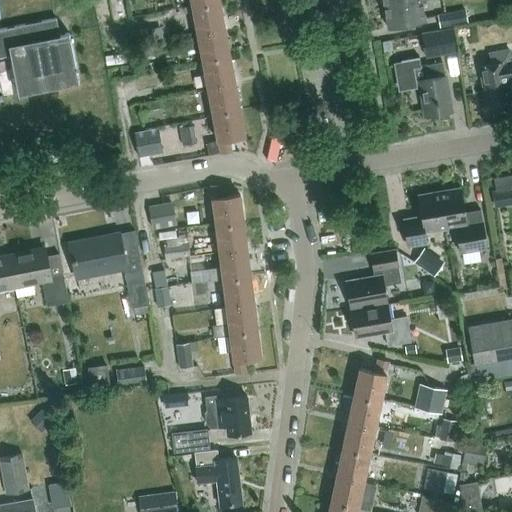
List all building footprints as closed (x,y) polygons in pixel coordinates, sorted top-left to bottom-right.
[(192,13),(196,30),(224,25),(218,0),(189,0),(191,6),(183,8),(185,14),(192,13)] [(421,0),(404,0),(382,4),(386,27),(425,19),(421,0)] [(128,16),(126,4),(112,6),(114,19),(128,16)] [(467,23),(464,9),(437,15),(440,29),(467,23)] [(0,96),(0,56),(9,55),(28,51),(33,80),(29,81),(29,83),(41,80),(43,89),(69,84),(69,85),(79,83),(69,33),(60,35),(56,18),(0,28),(0,98),(2,98),(2,96),(0,96)] [(224,25),(196,30),(202,61),(230,55),(224,25)] [(154,40),(151,26),(123,32),(126,46),(154,40)] [(449,30),(424,35),(426,51),(439,48),(441,55),(454,53),(449,30)] [(194,52),(192,39),(185,40),(187,53),(194,52)] [(479,65),(485,104),(511,99),(510,89),(511,88),(511,59),(510,60),(508,49),(488,52),(490,63),(479,65)] [(230,55),(202,61),(206,84),(207,90),(208,91),(236,86),(230,55)] [(401,67),(395,68),(399,89),(415,86),(415,81),(418,81),(424,115),(450,111),(441,62),(419,65),(418,56),(400,60),(401,67)] [(160,85),(157,72),(133,77),(136,90),(160,85)] [(236,86),(208,91),(214,122),(242,116),(236,86)] [(163,114),(160,99),(139,104),(142,118),(163,114)] [(242,116),(214,122),(217,141),(206,143),(208,155),(231,151),(228,139),(245,136),(242,116)] [(196,143),(193,125),(179,127),(182,146),(196,143)] [(150,155),(162,153),(157,128),(145,130),(134,132),(138,157),(150,155)] [(495,187),(511,184),(511,173),(493,176),(495,187)] [(211,186),(215,217),(243,214),(240,194),(224,197),(222,184),(211,186)] [(482,220),(467,222),(461,187),(439,191),(445,226),(455,224),(460,250),(487,246),(480,208),(482,220)] [(506,187),(491,190),(494,206),(509,204),(506,187)] [(445,226),(439,191),(418,195),(421,215),(404,218),(408,244),(426,241),(424,230),(445,226)] [(176,224),(173,205),(149,209),(152,228),(176,224)] [(219,248),(247,244),(243,214),(215,217),(219,248)] [(138,247),(122,250),(119,234),(71,244),(77,278),(124,268),(131,308),(133,307),(147,305),(149,304),(138,247)] [(189,256),(187,244),(163,247),(165,259),(189,256)] [(223,279),(251,275),(247,244),(219,248),(221,267),(208,268),(210,280),(223,279)] [(45,247),(9,255),(17,286),(32,283),(42,281),(47,306),(70,301),(65,281),(53,283),(45,247)] [(399,281),(398,271),(394,248),(370,252),(373,269),(375,268),(376,274),(345,279),(349,305),(385,299),(383,284),(399,281)] [(435,275),(443,263),(424,249),(415,260),(435,275)] [(0,289),(17,286),(9,255),(0,256),(0,289)] [(172,305),(166,270),(152,273),(158,308),(172,305)] [(227,309),(255,306),(251,275),(223,279),(227,309)] [(32,283),(17,286),(19,297),(34,293),(32,283)] [(388,317),(385,302),(350,308),(355,335),(384,329),(387,343),(409,339),(405,314),(388,317)] [(134,314),(148,312),(147,305),(133,307),(134,314)] [(259,336),(255,306),(227,309),(229,322),(212,325),(213,337),(230,335),(231,340),(259,336)] [(511,320),(468,328),(474,363),(511,355),(511,320)] [(259,336),(231,340),(235,371),(246,370),(245,359),(261,356),(259,336)] [(192,351),(191,342),(179,344),(182,367),(194,366),(192,351)] [(415,345),(404,346),(406,354),(416,353),(415,345)] [(462,359),(460,345),(445,347),(447,361),(462,359)] [(358,368),(354,387),(382,393),(388,362),(378,360),(375,372),(358,368)] [(78,383),(75,367),(62,370),(65,386),(78,383)] [(147,382),(144,367),(118,371),(120,386),(147,382)] [(511,378),(503,380),(505,395),(511,393),(511,378)] [(413,405),(439,412),(445,389),(419,382),(413,405)] [(382,393),(354,387),(347,418),(375,423),(382,393)] [(216,395),(205,396),(207,411),(205,413),(207,428),(219,427),(227,426),(228,434),(251,431),(247,395),(216,399),(216,395)] [(40,411),(51,422),(59,415),(47,404),(40,411)] [(442,416),(439,436),(451,438),(455,418),(442,416)] [(375,423),(347,418),(341,448),(369,454),(375,423)] [(174,452),(210,448),(208,430),(172,434),(174,452)] [(486,446),(466,442),(463,461),(482,464),(486,446)] [(369,454),(341,448),(334,479),(362,485),(369,454)] [(219,460),(217,449),(193,452),(198,483),(216,481),(220,506),(242,503),(236,457),(219,460)] [(445,451),(442,467),(459,470),(463,455),(445,451)] [(29,490),(23,452),(0,456),(0,465),(5,494),(29,490)] [(468,463),(462,461),(458,477),(465,476),(468,463)] [(432,468),(427,489),(442,492),(443,491),(453,493),(457,474),(432,468)] [(328,509),(341,511),(356,511),(362,485),(334,479),(328,509)] [(459,484),(463,511),(480,511),(482,511),(477,481),(459,484)] [(175,491),(151,495),(153,511),(172,511),(177,511),(175,491)] [(424,494),(420,511),(440,511),(443,498),(424,494)] [(33,511),(31,497),(0,503),(0,511),(33,511)]
